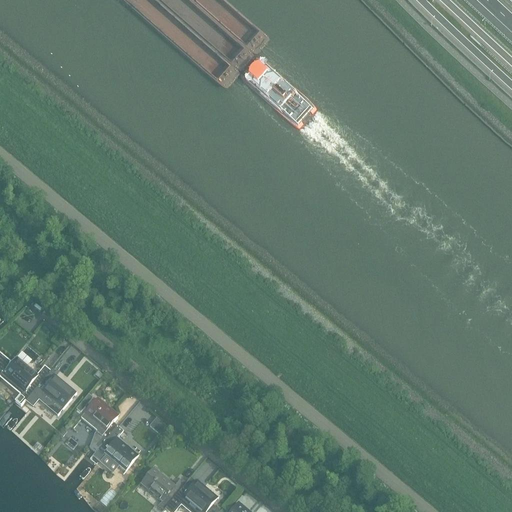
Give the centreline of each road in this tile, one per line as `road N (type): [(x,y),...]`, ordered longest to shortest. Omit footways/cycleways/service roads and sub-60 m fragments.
road 1 (unclassified): [(430,511),(0,150)]
road 2 (trunk): [(420,0),(511,86)]
